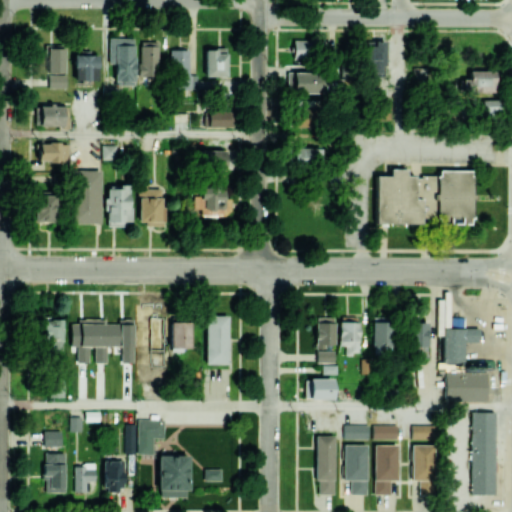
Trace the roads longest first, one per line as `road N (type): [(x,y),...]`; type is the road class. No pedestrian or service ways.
road 1 (residential): [(1,511),(3,0)]
road 2 (residential): [(0,270),(439,273)]
road 3 (residential): [(263,271),(261,18)]
road 4 (residential): [(261,18),(511,19)]
road 5 (residential): [(268,511),(263,271)]
road 6 (track): [(396,18),(398,148)]
